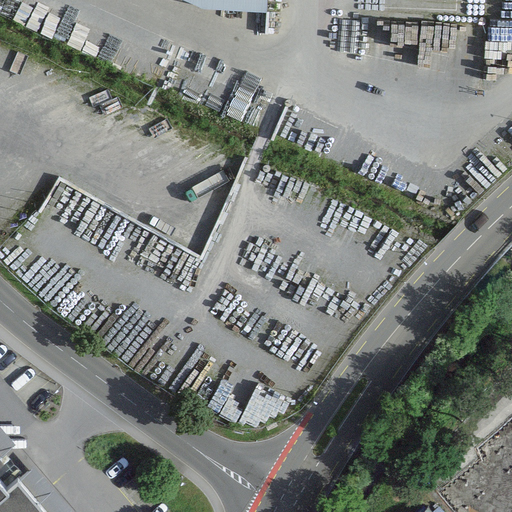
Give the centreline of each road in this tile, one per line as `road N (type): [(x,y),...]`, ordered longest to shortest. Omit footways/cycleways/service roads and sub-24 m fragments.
road 1 (secondary): [(284,509),(374,365),(511,208)]
road 2 (tertiary): [(0,299),(284,509)]
